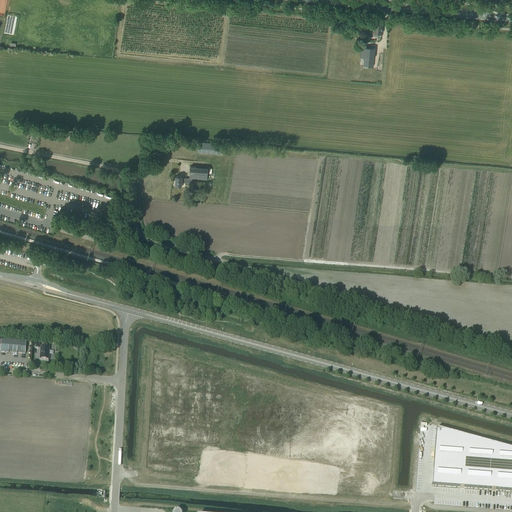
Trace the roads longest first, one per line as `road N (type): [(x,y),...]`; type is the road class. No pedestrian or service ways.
road 1 (track): [(511,348),(141,237),(127,177)]
road 2 (tertiary): [(511,412),(125,309)]
road 3 (primary): [(485,16),(316,0)]
road 4 (unclassified): [(113,511),(121,379)]
road 5 (unclassified): [(127,177),(0,147)]
road 6 (tertiary): [(125,309),(0,274)]
road 7 (tertiary): [(0,278),(125,309)]
road 8 (residential): [(121,379),(0,370)]
